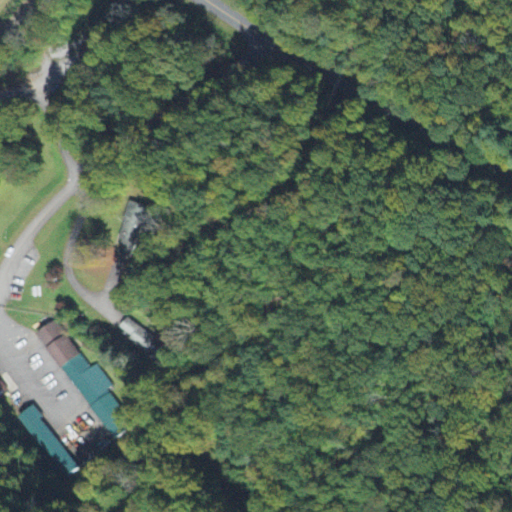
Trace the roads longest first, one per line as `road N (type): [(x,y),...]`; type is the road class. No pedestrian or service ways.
road 1 (residential): [(269,42),(70,185),(20,241),(0,279)]
road 2 (secondary): [(252,31),(511,170)]
